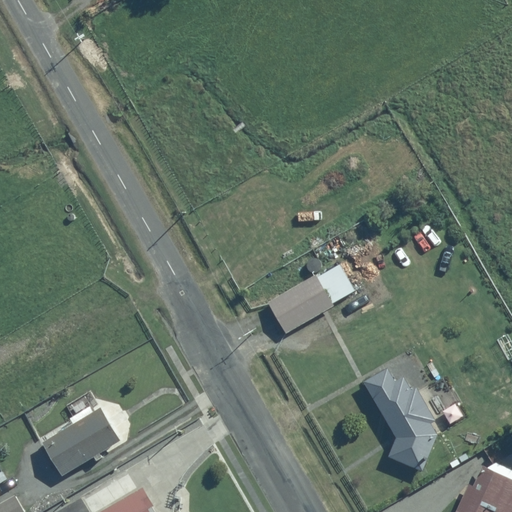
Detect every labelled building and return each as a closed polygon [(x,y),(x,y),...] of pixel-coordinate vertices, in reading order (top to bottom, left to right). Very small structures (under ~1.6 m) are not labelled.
[(266,301),(269,307),(283,332),(330,305),(313,275),(266,301)] [(385,366),(381,368),(362,380),(395,434),(384,454),(418,471),(437,433),(431,424),(436,421),(414,385),(410,388),(401,375),(393,380),(385,366)] [(39,441),(40,444),(59,476),(120,441),(100,406),(39,441)] [(478,460),(466,487),(453,511),(494,511),(495,511),(496,511),(511,511),(511,467),(490,457),(487,464),(478,460)] [(147,511),(143,504),(149,501),(139,483),(136,485),(92,511),(147,511)] [(0,500),(0,511),(23,511),(12,493),(4,498),(0,500)]
